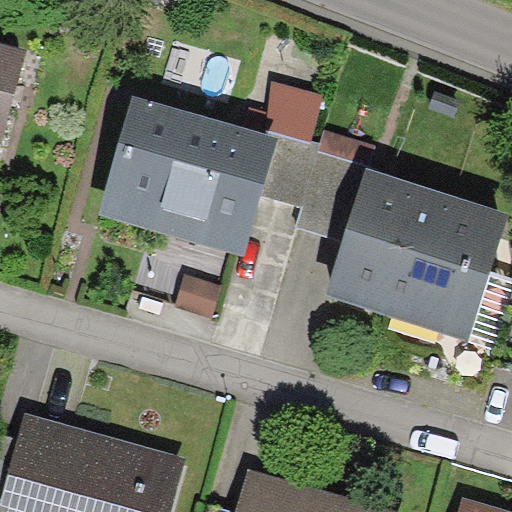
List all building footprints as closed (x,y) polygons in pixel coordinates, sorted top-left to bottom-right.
[(24,61),(0,54),(0,143),(2,144),(24,61)] [(287,239),(340,255),(361,190),(371,152),(308,133),(318,102),(270,91),(259,151),(246,205),(293,218),(287,239)] [(259,151),(115,116),(85,238),(229,273),(246,205),(259,151)] [(501,236),(361,190),(340,255),(319,320),(460,366),(465,350),(488,278),(501,236)] [(177,310),(215,320),(224,289),(185,278),(177,310)] [(465,350),(496,358),(511,303),(511,284),(488,278),(465,350)] [(511,303),(496,358),(494,366),(511,370),(511,303)] [(160,511),(175,459),(17,415),(0,477),(0,511),(160,511)] [(397,511),(240,466),(226,511),(397,511)]
